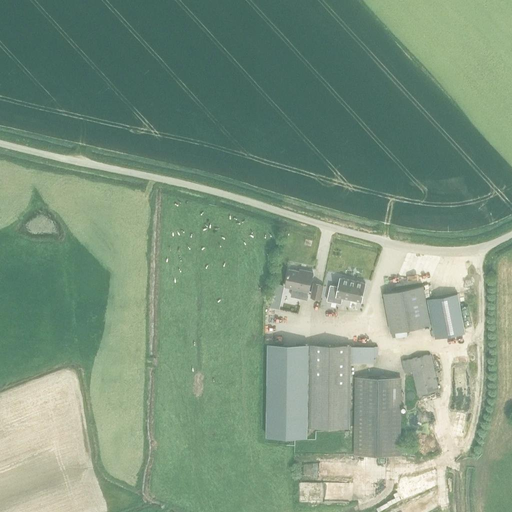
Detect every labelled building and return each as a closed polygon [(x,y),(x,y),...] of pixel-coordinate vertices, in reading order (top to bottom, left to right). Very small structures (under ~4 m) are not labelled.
[(328,247),(336,248),(336,249),(349,250),(350,243),(328,240),(328,247)] [(305,272),(289,268),(285,286),(309,291),(313,272),(305,270),(305,272)] [(364,287),(365,283),(340,277),(338,287),(331,285),(327,300),(341,303),(342,297),(361,301),(364,287)] [(323,285),(314,283),(311,297),(320,299),(323,285)] [(431,324),(426,299),(423,285),(384,292),(391,332),(431,324)] [(465,332),(457,293),(427,299),(435,338),(465,332)] [(308,434),(309,344),(269,344),(268,434),(308,434)] [(351,345),(311,344),(309,425),(350,426),(351,362),(374,362),(374,346),(351,345)] [(405,372),(413,370),(418,395),(439,390),(430,354),(402,360),(405,372)] [(355,453),(399,454),(400,376),(357,375),(355,453)] [(352,459),(307,460),(307,470),(312,470),(312,476),(325,476),(326,496),(348,496),(348,476),(352,476),(352,459)] [(298,480),(299,489),(310,488),(309,480),(298,480)] [(412,511),(433,503),(429,494),(386,511),(412,511)]
